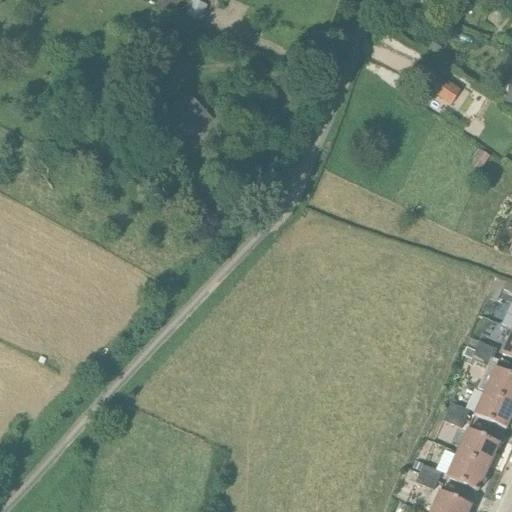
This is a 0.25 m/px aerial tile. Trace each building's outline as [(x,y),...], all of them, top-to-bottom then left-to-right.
[(196,6),(189,20),(201,26),(208,12),(196,6)] [(417,64),(408,77),(450,106),(459,93),(417,64)] [(181,137),(195,124),(204,116),(186,98),(164,119),(181,137)] [(489,158),(486,155),(480,152),(471,166),(479,171),(480,172),(489,158)] [(495,278),(485,298),(496,303),(498,299),(505,282),(498,280),(495,278)] [(511,283),(506,281),(505,282),(498,299),(511,305),(511,283)] [(501,354),(511,359),(511,331),(501,354)] [(473,352),(492,360),(496,351),(478,343),(473,352)] [(492,360),(473,352),(466,348),(462,357),(488,368),(492,360)] [(46,359),(41,357),(38,362),(43,365),(46,359)] [(484,393),(511,405),(511,377),(495,369),(484,393)] [(473,416),(487,423),(506,431),(511,416),(511,405),(484,393),(473,416)] [(446,413),(465,421),(468,413),(450,404),(446,413)] [(465,421),(446,413),(438,409),(433,418),(460,430),(465,421)] [(456,455),(488,469),(499,446),(467,431),(456,455)] [(478,493),(488,469),(456,455),(445,478),(478,493)] [(418,475),(437,483),(441,474),(422,466),(418,475)] [(433,492),(437,483),(418,475),(414,484),(433,492)] [(430,511),(469,511),(471,507),(439,493),(430,511)]
